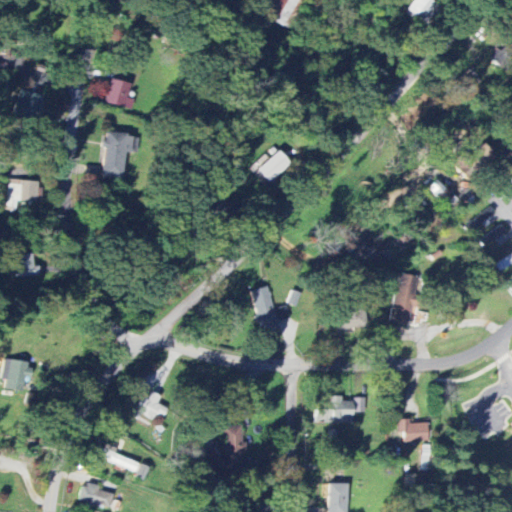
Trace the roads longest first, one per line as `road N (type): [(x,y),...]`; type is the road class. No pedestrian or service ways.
road 1 (residential): [(53,511),(71,442),(121,354),(175,322),(490,0)]
road 2 (residential): [(121,354),(186,351),(291,371),(417,368),(469,358),(511,324)]
road 3 (residential): [(121,354),(118,331),(80,276),(69,201),(79,88),(117,0)]
road 4 (residential): [(291,511),(291,371)]
